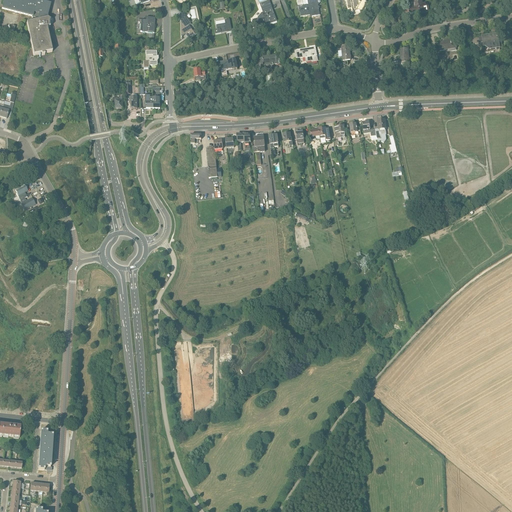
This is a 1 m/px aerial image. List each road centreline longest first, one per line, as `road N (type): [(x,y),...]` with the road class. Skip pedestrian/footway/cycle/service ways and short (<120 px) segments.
road 1 (unclassified): [(201,511),(164,412),(155,311),(174,260),(161,241)]
road 2 (primary): [(154,511),(133,280)]
road 3 (primary): [(122,289),(145,511)]
road 4 (primary): [(70,0),(111,213)]
road 5 (primary): [(121,208),(78,0)]
road 6 (tertiary): [(171,128),(378,107)]
road 7 (tertiary): [(63,422),(73,262)]
road 8 (unclassified): [(511,16),(373,41)]
road 9 (tertiary): [(378,107),(511,101)]
road 10 (unclassified): [(296,36),(167,63)]
